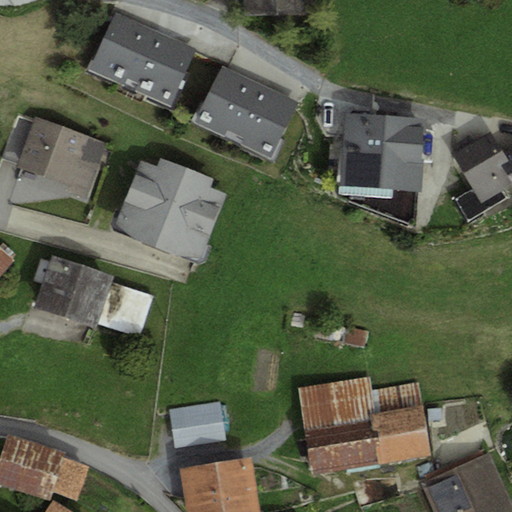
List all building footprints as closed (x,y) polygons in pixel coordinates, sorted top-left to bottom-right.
[(312,0),(241,0),(242,15),(313,12),(312,0)] [(169,107),(195,50),(115,14),(89,71),(169,107)] [(298,103),(222,66),(195,122),(271,159),(298,103)] [(426,119),(345,114),(341,188),(421,193),(426,119)] [(107,144),(35,117),(17,165),(90,192),(107,144)] [(492,134),(452,155),(472,191),(456,200),(469,222),(508,199),(503,191),(511,186),(511,184),(508,178),(511,174),(511,167),(503,153),(492,134)] [(511,147),(503,153),(511,167),(511,174),(508,178),(511,184),(511,147)] [(139,161),(114,228),(202,261),(227,195),(210,188),(214,179),(160,158),(156,168),(139,161)] [(0,278),(14,262),(0,250),(0,278)] [(111,282),(113,276),(51,257),(35,308),(96,328),(97,324),(111,282)] [(111,282),(97,324),(141,338),(155,295),(111,282)] [(364,377),(297,388),(312,477),(378,466),(370,415),(376,414),(372,391),(370,376),(364,377)] [(418,383),(372,391),(376,414),(370,415),(378,466),(431,457),(423,411),(418,383)] [(218,403),(169,410),(175,449),(224,441),(218,403)] [(58,456),(11,440),(0,473),(0,479),(47,495),(49,487),(74,495),(82,470),(56,461),(58,456)] [(511,511),(511,498),(489,449),(419,482),(433,511),(511,511)] [(187,511),(260,511),(253,460),(182,470),(187,511)] [(71,511),(53,501),(45,511),(71,511)]
